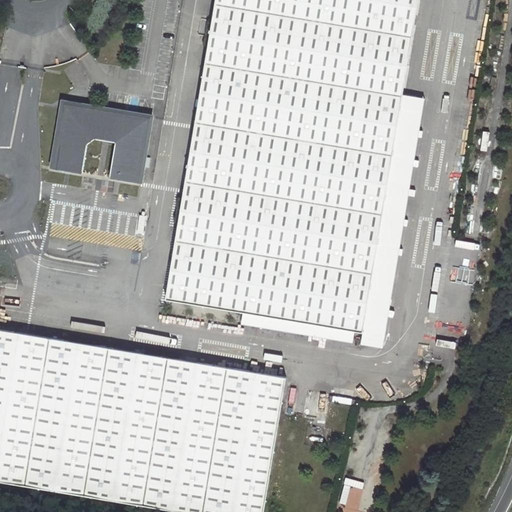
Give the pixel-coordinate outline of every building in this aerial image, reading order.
[(213,0),(164,296),(362,329),(416,0),(213,0)] [(13,67),(8,94),(19,96),(24,69),(13,67)] [(62,98),(50,163),(72,167),(84,104),(84,102),(62,98)] [(138,180),(149,115),(84,104),(72,167),(72,169),(80,171),(85,142),(93,136),(114,139),(108,175),(138,180)] [(439,296),(439,302),(458,304),(458,297),(439,296)] [(0,480),(193,511),(262,511),(285,374),(0,327),(0,480)]
